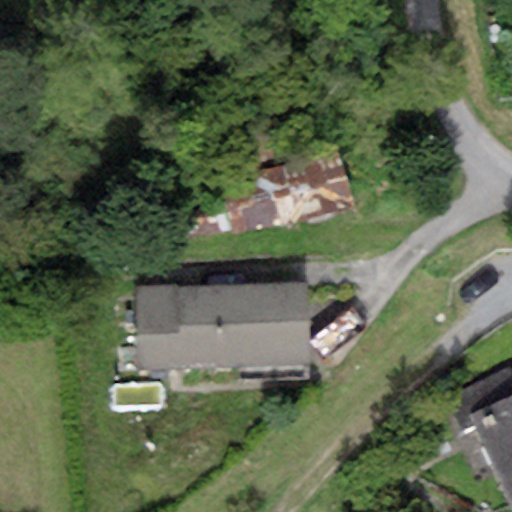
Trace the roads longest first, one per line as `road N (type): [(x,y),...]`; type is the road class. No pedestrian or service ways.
road 1 (track): [(278,511),(379,399),(511,302)]
road 2 (unclassified): [(511,185),(478,150),(430,0)]
